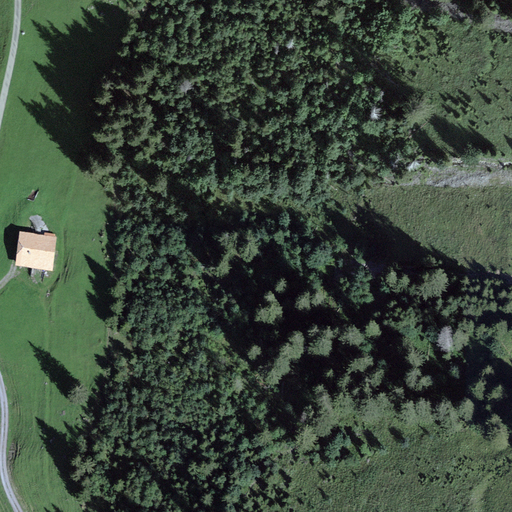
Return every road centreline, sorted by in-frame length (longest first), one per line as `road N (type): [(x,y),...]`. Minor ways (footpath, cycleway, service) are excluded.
road 1 (track): [(0,382),(3,478),(19,511)]
road 2 (track): [(18,0),(19,40),(0,120)]
